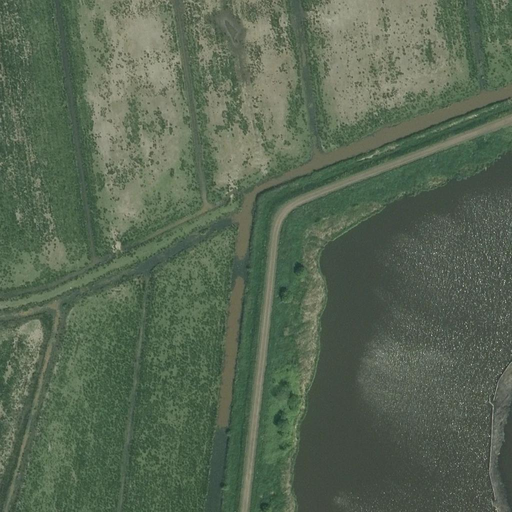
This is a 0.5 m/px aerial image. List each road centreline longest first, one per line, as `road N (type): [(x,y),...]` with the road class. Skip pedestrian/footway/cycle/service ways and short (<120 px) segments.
road 1 (track): [(242,511),(279,213),(511,118)]
road 2 (track): [(235,201),(73,285),(0,306)]
